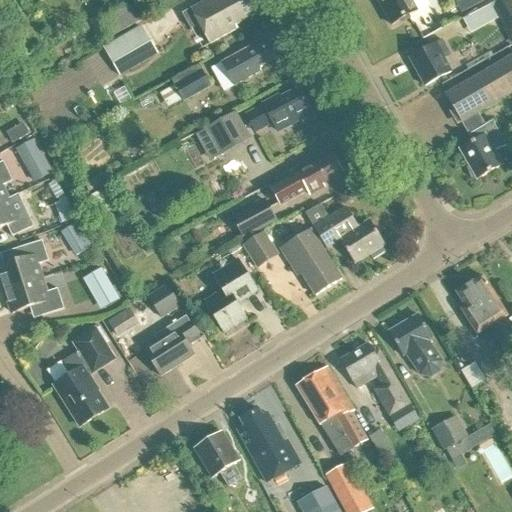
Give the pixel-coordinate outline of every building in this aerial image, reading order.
[(107,0),(103,2),(106,7),(94,14),(108,39),(146,18),(136,0),(107,0)] [(258,15),(249,0),(212,0),(184,16),(191,29),(199,25),(210,46),(237,31),(236,27),(258,15)] [(417,12),(417,11),(429,5),(426,0),(377,0),(392,26),(417,12)] [(511,0),(500,0),(491,5),(495,13),(511,46),(511,45),(511,0)] [(143,28),(104,49),(122,79),(161,58),(143,28)] [(259,69),(281,58),(272,42),(256,50),(255,48),(223,65),(235,87),(261,73),(259,69)] [(443,56),(449,53),(443,42),(410,60),(425,88),(452,73),(443,56)] [(511,95),(511,58),(446,97),(462,124),(511,95)] [(176,88),(183,101),(185,104),(211,90),(201,72),(176,86),(176,88)] [(168,109),(183,101),(176,88),(161,96),(168,109)] [(313,114),(300,91),(281,100),(280,98),(264,108),(247,117),(256,134),(274,124),(278,133),(313,114)] [(221,157),(251,140),(237,114),(207,131),(221,157)] [(495,153),(507,147),(493,123),(469,137),(473,143),(460,151),(464,157),(477,181),(503,167),(495,153)] [(24,125),(13,131),(19,142),(30,135),(24,125)] [(29,144),(18,150),(16,151),(23,164),(42,154),(35,141),(29,144)] [(335,161),(334,158),(314,168),(313,166),(272,189),(281,206),(307,192),(310,196),(325,188),(323,185),(343,174),(341,170),(343,169),(337,159),(335,161)] [(0,204),(8,201),(2,188),(13,183),(4,163),(0,164),(0,204)] [(58,203),(56,203),(64,223),(76,218),(69,200),(69,198),(58,203)] [(8,201),(0,204),(0,230),(7,227),(12,238),(34,228),(29,217),(18,222),(8,201)] [(268,202),(234,220),(246,243),(280,224),(268,202)] [(346,208),(329,219),(320,205),(305,215),(314,229),(327,250),(341,242),(355,265),(371,255),(374,260),(386,253),(383,247),(386,245),(370,221),(359,228),(346,208)] [(70,248),(85,238),(76,224),(61,234),(70,248)] [(342,281),(311,232),(281,250),(295,272),(299,269),(316,298),(342,281)] [(280,258),(265,234),(242,248),(257,271),(280,258)] [(0,268),(0,275),(5,292),(42,280),(38,266),(49,263),(42,242),(20,249),(23,261),(0,268)] [(238,309),(258,296),(236,260),(215,274),(225,289),(204,302),(227,337),(248,324),(238,309)] [(508,317),(483,278),(457,294),(466,309),(462,312),(478,337),(489,329),(504,352),(511,347),(511,332),(504,320),(508,317)] [(42,280),(5,292),(13,315),(38,307),(42,318),(64,311),(58,290),(46,294),(42,280)] [(148,299),(162,320),(181,307),(167,286),(148,299)] [(114,291),(100,299),(106,309),(120,301),(114,291)] [(404,358),(409,355),(422,376),(432,378),(440,373),(442,363),(430,343),(433,341),(418,317),(389,333),(404,358)] [(187,318),(168,330),(155,338),(159,344),(145,353),(161,378),(195,357),(188,346),(200,338),(187,318)] [(115,361),(96,331),(74,345),(80,354),(65,363),(72,375),(54,387),(81,429),(109,411),(86,374),(91,371),(93,374),(115,361)] [(378,351),(373,354),(368,346),(341,362),(357,390),(378,379),(383,387),(375,392),(390,418),(410,406),(386,364),(378,351)] [(479,361),(466,370),(477,386),(490,378),(479,361)] [(354,413),(328,369),(296,388),(320,428),(322,427),(340,458),(367,442),(351,415),(354,413)] [(267,484),(301,465),(288,442),(283,444),(268,417),(263,420),(259,412),(242,422),(256,447),(249,451),(267,484)] [(457,417),(430,432),(442,453),(468,439),(457,417)] [(240,464),(222,435),(195,451),(213,480),(220,475),(229,489),(243,481),(234,467),(240,464)] [(326,480),(343,511),(362,502),(347,477),(344,470),(326,480)] [(340,511),(327,488),(297,504),(301,511),(340,511)]
